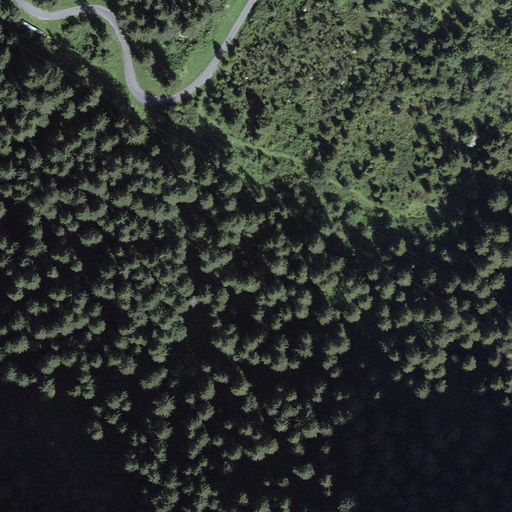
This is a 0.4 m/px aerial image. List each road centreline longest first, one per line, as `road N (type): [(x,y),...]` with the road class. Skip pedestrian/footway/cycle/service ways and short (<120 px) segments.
road 1 (track): [(511,411),(475,417),(384,382),(208,350),(198,330),(189,223),(206,91)]
road 2 (track): [(254,0),(203,84),(166,102),(136,90),(122,28),(109,12),(48,15),(21,0)]
